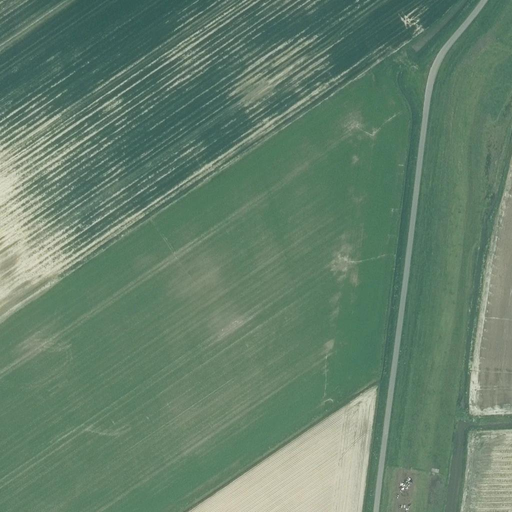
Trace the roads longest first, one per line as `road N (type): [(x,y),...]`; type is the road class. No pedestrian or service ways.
road 1 (unclassified): [(376,511),(428,92),(449,39),(484,0)]
road 2 (track): [(381,464),(464,471),(469,425),(511,425)]
